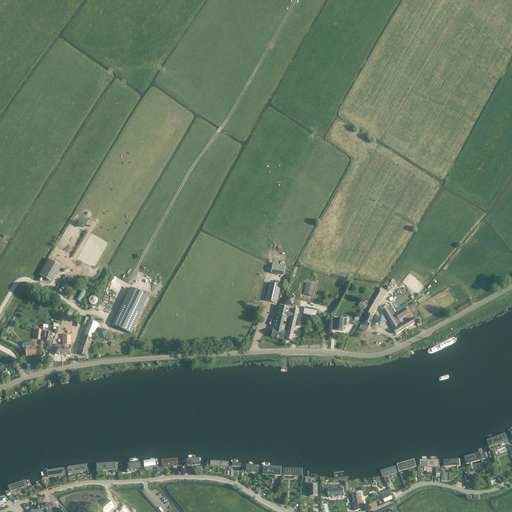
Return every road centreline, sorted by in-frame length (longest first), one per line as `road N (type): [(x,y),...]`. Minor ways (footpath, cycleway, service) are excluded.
road 1 (unclassified): [(511,286),(376,355),(293,350),(95,361),(0,389)]
road 2 (track): [(295,0),(109,319),(81,313),(28,280),(0,308)]
road 3 (residential): [(0,511),(83,482),(186,476),(237,484),(286,511)]
road 4 (residential): [(369,511),(418,485),(476,492),(511,480)]
